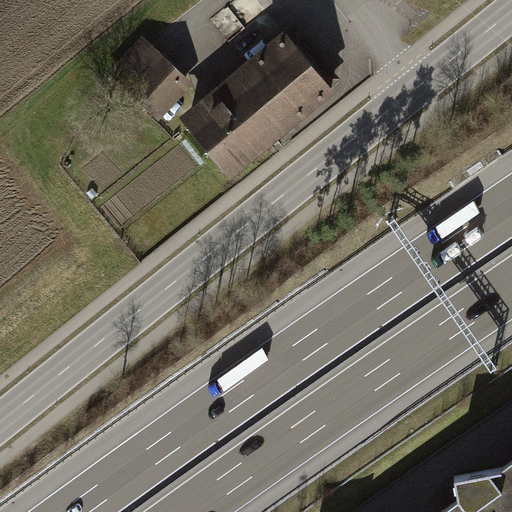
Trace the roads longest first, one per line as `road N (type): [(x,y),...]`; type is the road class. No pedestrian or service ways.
road 1 (primary): [(0,423),(511,12)]
road 2 (motorway): [(511,205),(74,511)]
road 3 (motorway): [(190,511),(511,288)]
